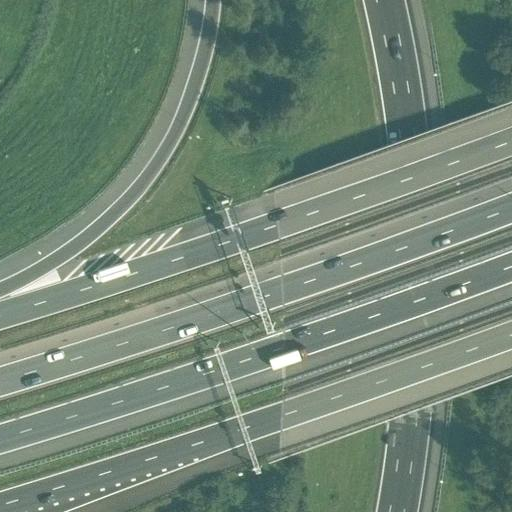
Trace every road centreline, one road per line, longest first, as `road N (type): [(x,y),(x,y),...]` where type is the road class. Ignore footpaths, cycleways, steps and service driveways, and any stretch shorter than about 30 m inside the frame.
road 1 (motorway): [(0,507),(511,338)]
road 2 (motorway): [(511,208),(0,377)]
road 3 (motorway): [(0,442),(511,276)]
road 4 (motorway): [(511,141),(0,305)]
road 5 (motorway): [(398,511),(420,344),(420,279),(410,132),(386,0)]
road 6 (motorway): [(210,0),(196,77),(153,164),(74,245),(0,290)]
